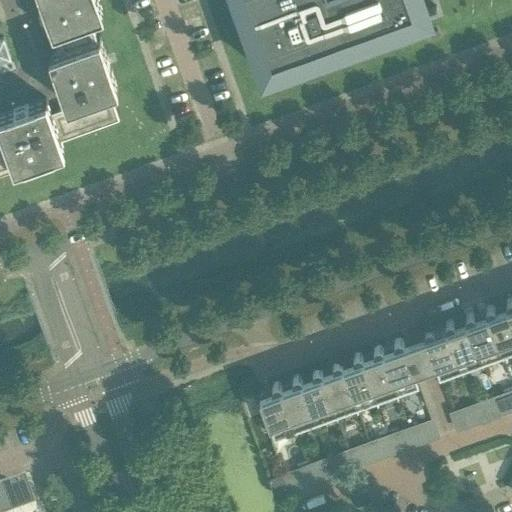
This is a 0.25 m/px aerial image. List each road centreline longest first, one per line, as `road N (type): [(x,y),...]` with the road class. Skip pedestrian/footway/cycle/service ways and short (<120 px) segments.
road 1 (residential): [(249,315),(266,362),(511,274)]
road 2 (tertiary): [(511,76),(228,179)]
road 3 (tertiary): [(249,315),(511,222)]
road 4 (tertiary): [(228,179),(41,245)]
road 5 (unclassified): [(228,179),(164,0)]
road 6 (tertiary): [(86,375),(249,315)]
road 7 (tertiary): [(135,511),(86,375)]
road 8 (tertiary): [(86,375),(41,245)]
road 9 (residential): [(389,466),(511,423)]
road 10 (residential): [(81,511),(61,458),(43,449),(0,465)]
